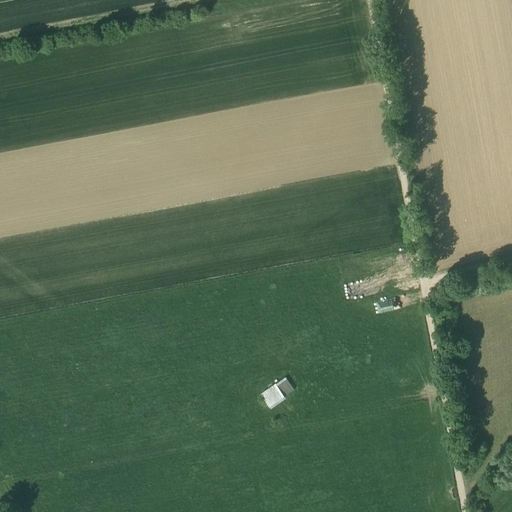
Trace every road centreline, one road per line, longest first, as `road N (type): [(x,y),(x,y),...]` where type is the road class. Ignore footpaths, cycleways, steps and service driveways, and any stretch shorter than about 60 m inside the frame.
road 1 (track): [(424,285),(370,0)]
road 2 (track): [(464,511),(424,285)]
